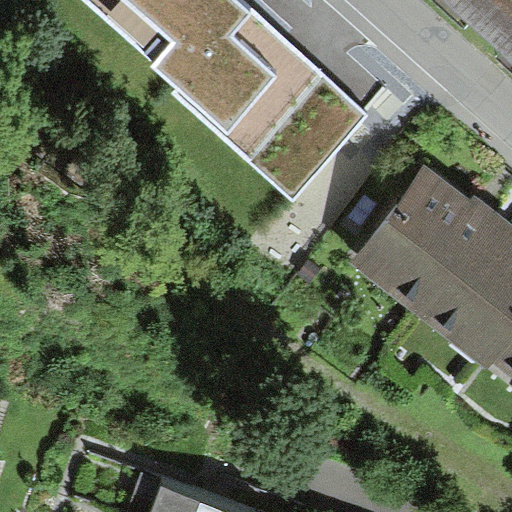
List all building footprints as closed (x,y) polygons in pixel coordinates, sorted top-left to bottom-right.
[(105,0),(181,67),(173,75),(293,183),(367,100),(254,0),(105,0)] [(511,0),(470,0),(511,37),(511,0)] [(351,247),(420,299),(497,201),(487,193),(476,185),(472,190),(424,153),(351,247)] [(497,201),(420,299),(487,352),(491,347),(511,319),(511,212),(510,211),(497,201)] [(511,319),(491,347),(511,362),(511,319)] [(268,511),(278,483),(163,445),(141,511),(268,511)]
